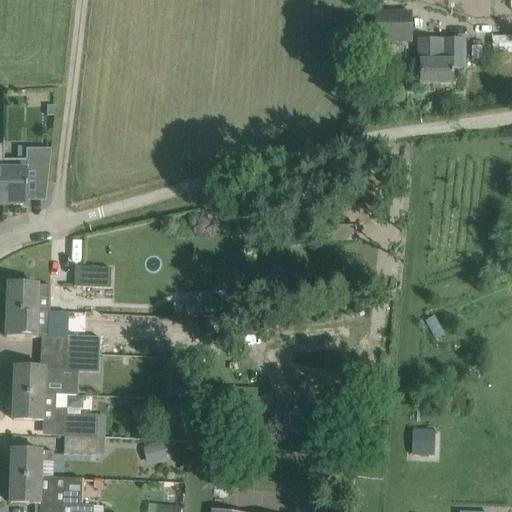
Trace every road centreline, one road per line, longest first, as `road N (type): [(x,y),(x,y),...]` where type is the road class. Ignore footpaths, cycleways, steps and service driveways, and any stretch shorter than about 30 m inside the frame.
road 1 (unclassified): [(57,220),(234,165),(511,110)]
road 2 (track): [(57,220),(85,0)]
